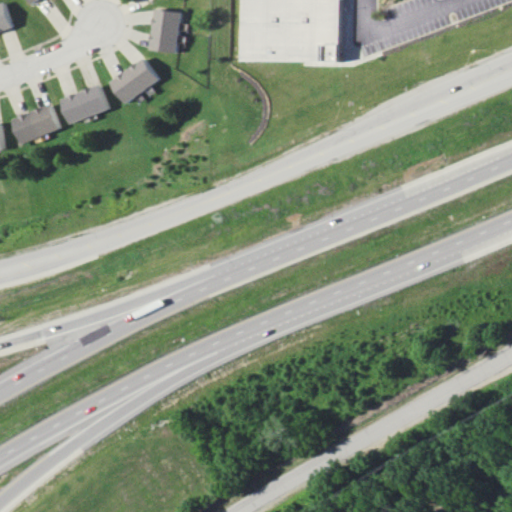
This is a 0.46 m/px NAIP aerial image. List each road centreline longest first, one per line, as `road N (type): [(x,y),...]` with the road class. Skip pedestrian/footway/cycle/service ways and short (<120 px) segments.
road 1 (motorway): [(511,150),(186,288),(0,394)]
road 2 (motorway): [(0,453),(44,425),(511,217)]
road 3 (tertiary): [(0,266),(130,230),(511,68)]
road 4 (tertiary): [(240,511),(511,356)]
road 5 (motorway): [(0,498),(187,361)]
road 6 (motorway): [(186,288),(0,341)]
road 7 (residential): [(0,74),(28,67),(110,20)]
